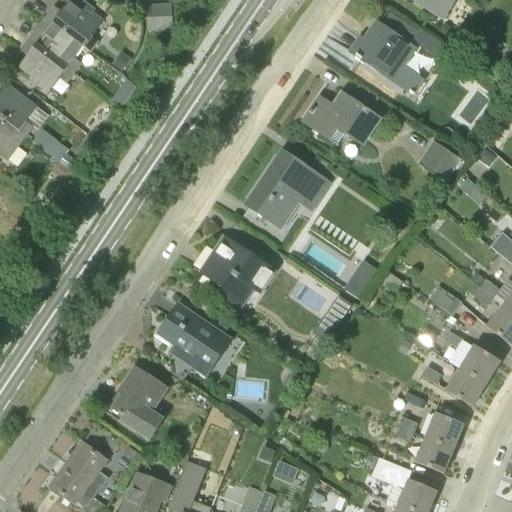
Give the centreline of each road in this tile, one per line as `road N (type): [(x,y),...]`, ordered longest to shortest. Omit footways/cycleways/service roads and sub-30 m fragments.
road 1 (residential): [(0,490),(326,0)]
road 2 (secondary): [(0,393),(263,0)]
